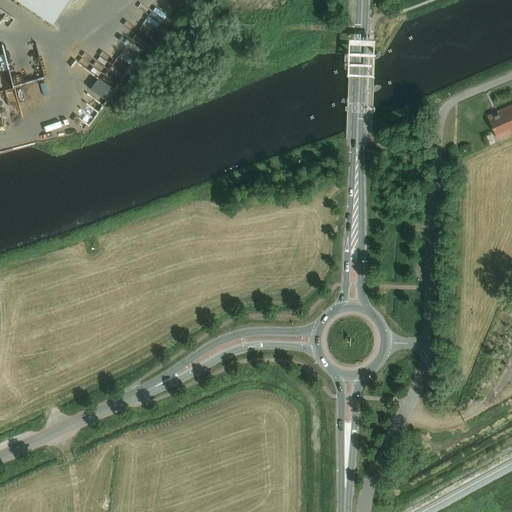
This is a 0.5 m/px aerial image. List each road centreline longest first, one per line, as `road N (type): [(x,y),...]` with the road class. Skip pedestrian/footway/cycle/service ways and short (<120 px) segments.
road 1 (unclassified): [(428,344),(440,118),(453,101),(511,77)]
road 2 (tertiary): [(319,325),(228,337),(155,387)]
road 3 (unclassified): [(365,511),(428,344)]
road 4 (tertiary): [(155,387),(246,347),(318,353)]
road 5 (primary): [(366,310),(357,146)]
road 6 (primary): [(357,146),(339,308)]
road 7 (tertiary): [(129,398),(0,457)]
